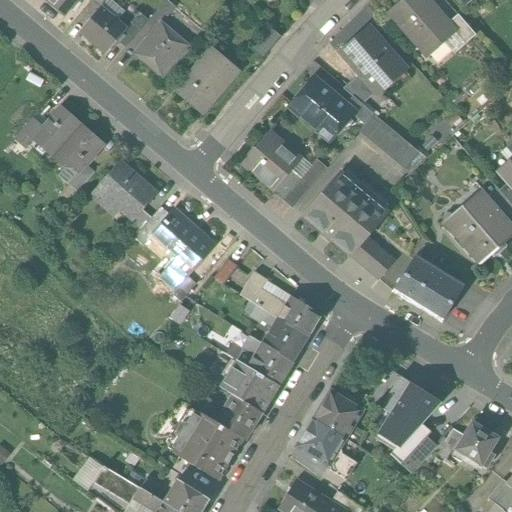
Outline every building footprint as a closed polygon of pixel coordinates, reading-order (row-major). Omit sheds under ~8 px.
[(46,0),(66,17),(79,0),(46,0)] [(93,0),(91,2),(100,9),(101,8),(102,9),(109,0),(93,0)] [(427,0),(425,0),(424,1),(423,0),(402,0),(388,14),(427,59),(455,34),(456,33),(448,24),(427,0)] [(166,1),(152,17),(160,25),(161,25),(175,9),(166,1)] [(102,9),(101,8),(100,9),(80,33),(105,54),(116,41),(126,29),(102,9)] [(126,29),(116,41),(125,49),(148,21),(139,13),(126,29)] [(475,36),(457,16),(448,24),(456,33),(455,34),(465,45),(475,36)] [(160,25),(135,55),(160,75),(175,57),(178,59),(187,48),(161,25),(160,25)] [(269,28),(251,50),(262,60),(281,38),(269,28)] [(369,30),(341,54),(353,68),(355,66),(361,74),(377,92),(378,93),(393,81),(387,74),(399,64),(369,30)] [(213,50),(176,93),(201,114),(237,72),(213,50)] [(361,74),(343,90),(352,98),(361,105),(377,92),(361,74)] [(345,107),(313,80),(290,108),(322,135),(332,123),(336,127),(349,113),(350,111),(345,107)] [(361,105),(352,98),(345,107),(350,111),(349,113),(364,126),(373,115),(361,105)] [(42,130),(31,142),(51,160),(77,130),(68,122),(71,119),(60,109),(42,130)] [(419,154),(373,115),(364,126),(358,132),(405,171),(419,154)] [(31,120),(13,140),(24,150),(31,142),(42,130),(31,120)] [(77,130),(51,160),(63,171),(73,170),(77,174),(72,179),(74,180),(85,168),(84,164),(90,158),(93,158),(103,147),(91,137),(88,140),(77,130)] [(267,134),(254,150),(256,151),(243,166),(273,191),(274,192),(291,172),(299,162),(267,134)] [(511,160),(498,173),(508,184),(511,188),(511,160)] [(120,164),(91,195),(105,207),(110,202),(131,221),(152,198),(136,184),(139,181),(120,164)] [(85,168),(74,180),(72,179),(66,185),(77,194),(93,176),(85,168)] [(291,172),(274,192),(273,191),(272,193),(283,202),(301,181),(291,172)] [(387,214),(340,174),(303,217),(323,233),(321,235),(330,242),(331,240),(350,257),(366,238),(387,214)] [(511,188),(508,184),(499,192),(511,206),(511,188)] [(511,206),(499,192),(497,189),(487,197),(511,225),(511,206)] [(484,193),(456,218),(461,223),(449,233),(479,267),(511,238),(511,225),(491,202),(487,197),(484,193)] [(160,208),(134,238),(143,246),(153,235),(169,216),(160,208)] [(214,246),(174,211),(169,216),(153,235),(178,257),(160,277),(175,290),(214,246)] [(394,262),(366,238),(350,257),(379,281),(394,262)] [(462,287),(415,258),(393,293),(441,323),(462,287)] [(227,260),(215,278),(224,284),(236,266),(227,260)] [(265,282),(253,275),(240,297),(250,304),(251,304),(259,291),(265,282)] [(321,317),(291,298),(286,308),(259,291),(251,304),(259,309),(308,339),(321,317)] [(251,304),(250,304),(244,313),(253,318),(259,309),(251,304)] [(308,339),(259,309),(253,318),(252,320),(265,328),(267,325),(273,329),(262,346),(292,364),(308,339)] [(255,358),(231,344),(225,354),(236,362),(278,387),(292,364),(262,346),(255,358)] [(236,362),(220,389),(232,397),(261,415),(278,387),(236,362)] [(420,391),(387,371),(368,401),(390,415),(378,436),(398,449),(415,429),(403,420),(420,391)] [(362,412),(330,392),(313,420),(345,440),(362,412)] [(261,415),(232,397),(215,424),(243,441),(244,442),(261,415)] [(215,424),(195,411),(169,453),(217,483),(243,441),(215,424)] [(345,440),(313,420),(296,449),(328,468),(345,440)] [(465,437),(456,454),(468,461),(469,459),(486,469),(493,457),(488,454),(496,440),(472,426),(465,437)] [(398,449),(392,456),(412,474),(432,452),(436,448),(435,447),(415,429),(398,449)] [(447,441),(443,439),(435,447),(436,448),(432,452),(447,460),(451,451),(456,454),(465,437),(453,430),(447,441)] [(168,471),(154,462),(146,475),(160,484),(168,471)] [(140,491),(104,468),(98,477),(89,471),(83,480),(130,509),(134,503),(133,502),(140,491)] [(201,511),(207,502),(176,483),(168,496),(145,482),(140,491),(173,511),(201,511)] [(332,506),(295,484),(277,511),(338,511),(331,508),(332,506)] [(360,496),(342,485),(335,497),(337,498),(353,507),(360,496)] [(511,491),(505,485),(493,500),(503,508),(511,496),(511,491)] [(173,511),(140,491),(133,502),(134,503),(149,511),(173,511)] [(360,511),(353,507),(337,498),(332,506),(331,508),(338,511),(360,511)]
